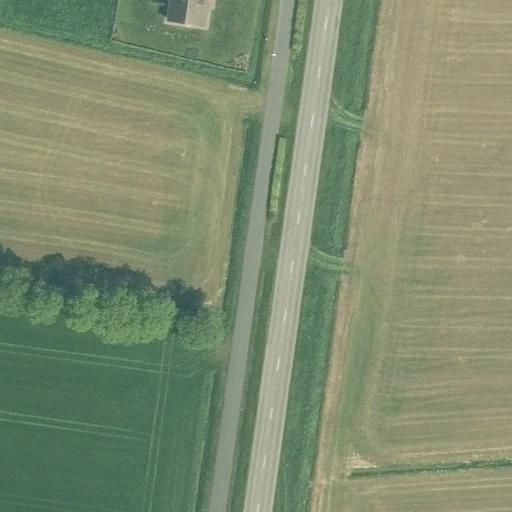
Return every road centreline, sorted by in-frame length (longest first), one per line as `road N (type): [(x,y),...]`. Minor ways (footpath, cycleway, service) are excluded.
road 1 (unclassified): [(218,511),(289,0)]
road 2 (secondary): [(258,511),(329,0)]
